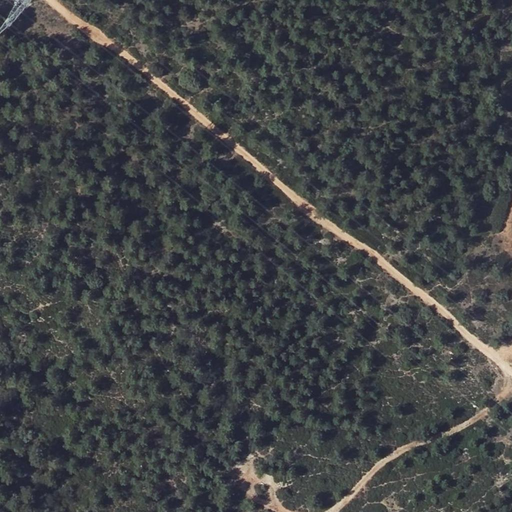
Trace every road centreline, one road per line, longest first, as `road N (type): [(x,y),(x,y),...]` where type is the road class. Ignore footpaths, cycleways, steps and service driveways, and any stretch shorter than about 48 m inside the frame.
road 1 (track): [(52,0),(511,374)]
road 2 (track): [(511,393),(452,433),(418,439),(380,463),(327,511),(276,501),(262,476),(231,464)]
